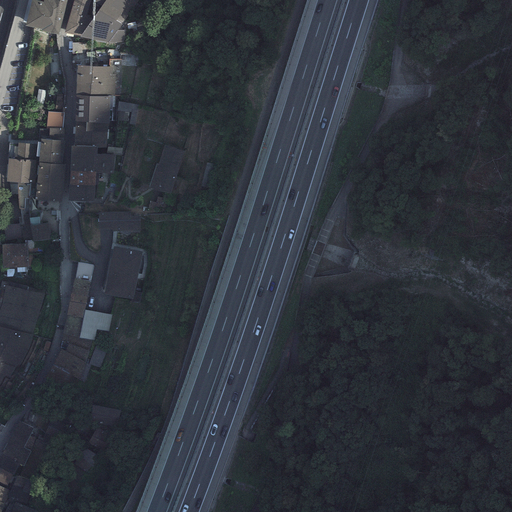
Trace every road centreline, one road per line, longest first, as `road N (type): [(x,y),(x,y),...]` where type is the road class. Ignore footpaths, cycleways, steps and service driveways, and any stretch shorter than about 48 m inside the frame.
road 1 (motorway): [(187,511),(359,0)]
road 2 (motorway): [(327,0),(156,511)]
road 3 (residential): [(0,441),(41,376),(62,314),(70,86),(61,35),(70,0)]
road 4 (track): [(293,354),(307,274),(383,118),(405,0)]
road 5 (track): [(254,511),(271,470),(293,354)]
